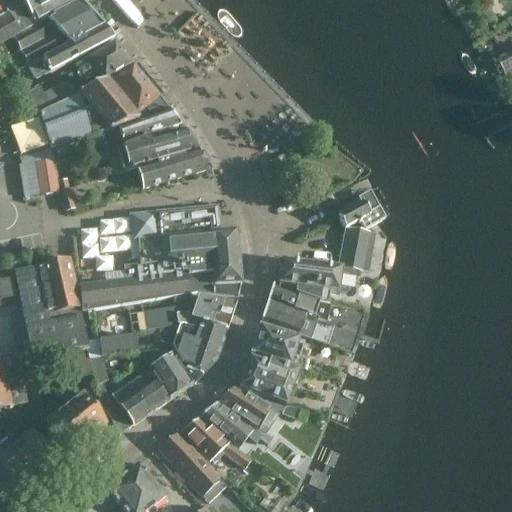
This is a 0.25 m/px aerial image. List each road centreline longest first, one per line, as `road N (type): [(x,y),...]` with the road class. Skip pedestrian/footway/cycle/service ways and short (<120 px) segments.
road 1 (unclassified): [(262,237),(265,258),(236,362),(220,384),(63,511)]
road 2 (unclassified): [(110,0),(216,134),(262,237)]
